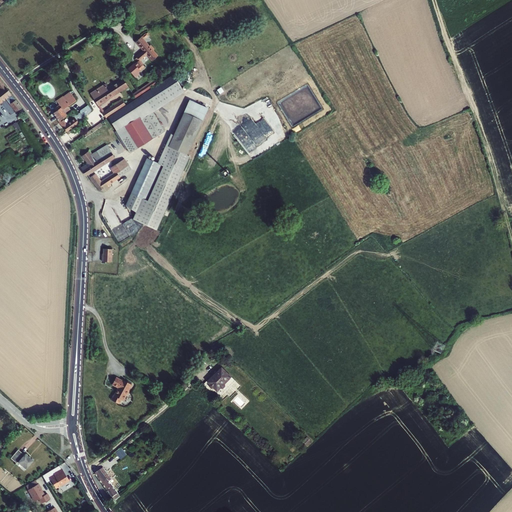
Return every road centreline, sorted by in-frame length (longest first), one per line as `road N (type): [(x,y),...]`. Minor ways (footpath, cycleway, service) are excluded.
road 1 (secondary): [(77,339),(82,205),(56,144),(0,66)]
road 2 (track): [(511,235),(433,0)]
